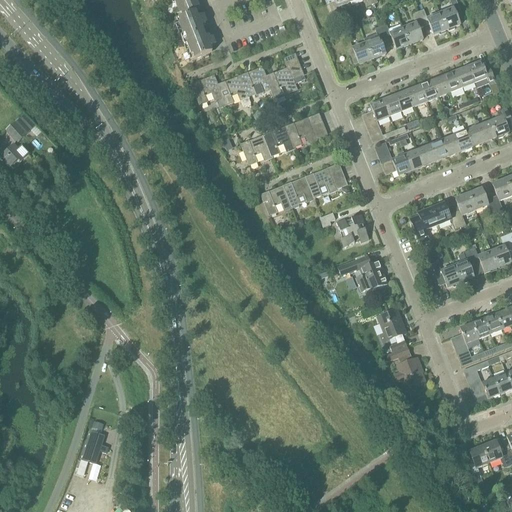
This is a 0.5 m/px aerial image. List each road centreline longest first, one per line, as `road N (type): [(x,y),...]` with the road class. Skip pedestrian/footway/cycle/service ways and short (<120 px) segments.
road 1 (unclassified): [(48,511),(112,327),(0,206)]
road 2 (secondary): [(176,380),(153,242),(114,157)]
road 3 (secondary): [(114,157),(85,99),(0,0)]
road 4 (residential): [(337,100),(498,36)]
road 5 (secondary): [(0,35),(114,157)]
road 6 (residential): [(379,210),(511,157)]
road 7 (secondary): [(192,511),(176,380)]
road 8 (secondary): [(176,380),(176,511)]
road 9 (residential): [(423,324),(379,210)]
